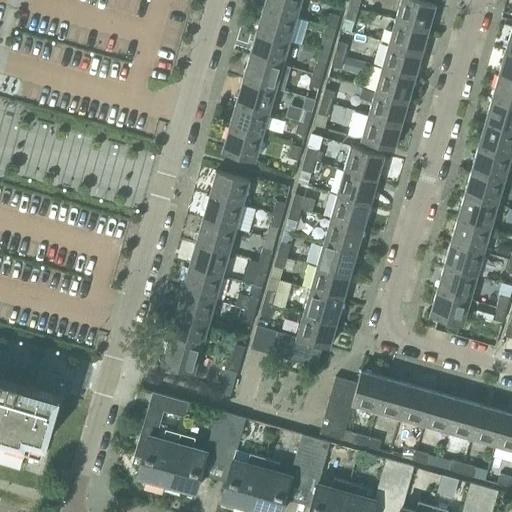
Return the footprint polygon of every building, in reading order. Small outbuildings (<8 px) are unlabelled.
[(265,0),(263,6),(297,16),(302,0),(265,0)] [(424,0),(400,0),(395,19),(429,29),(437,3),(424,0)] [(359,8),(349,5),(346,18),(355,20),(359,8)] [(263,6),(257,30),(291,39),(297,16),(263,6)] [(330,12),(327,24),(336,27),(340,15),(330,12)] [(395,19),(388,42),(423,52),(429,29),(395,19)] [(336,27),(327,24),(323,37),(333,40),(336,27)] [(257,30),(250,53),(284,63),(291,39),(257,30)] [(339,41),(335,53),(345,55),(348,43),(339,41)] [(388,42),(382,66),(416,76),(423,52),(388,42)] [(511,51),(505,50),(498,74),(511,77),(511,51)] [(250,53),(243,77),(277,87),(284,63),(250,53)] [(345,55),(335,53),(332,65),(341,68),(345,55)] [(317,60),(313,72),(323,75),(326,63),(317,60)] [(382,66),(375,90),(409,100),(416,76),(382,66)] [(323,75),(313,72),(309,85),(319,87),(323,75)] [(511,77),(498,74),(491,98),(511,103),(511,77)] [(243,77),(236,101),(270,111),(277,87),(243,77)] [(325,88),(322,100),(331,103),(335,91),(325,88)] [(375,90),(368,114),(402,124),(409,100),(375,90)] [(511,103),(491,98),(485,122),(511,129),(511,103)] [(331,103),(322,100),(318,113),(328,115),(331,103)] [(236,101),(229,125),(263,135),(270,111),(236,101)] [(303,108),(299,120),(309,123),(312,111),(303,108)] [(402,124),(368,114),(361,138),(395,148),(402,124)] [(309,123),(299,120),(295,132),(305,135),(309,123)] [(511,129),(485,122),(478,145),(511,155),(511,129)] [(263,135),(229,125),(222,150),(256,160),(263,135)] [(289,157),(298,159),(302,147),(292,144),(289,157)] [(351,144),(344,168),(378,178),(385,154),(351,144)] [(309,145),(305,157),(315,160),(318,148),(309,145)] [(511,155),(478,145),(471,169),(506,179),(511,156),(511,155)] [(315,160),(305,157),(302,170),(311,173),(315,160)] [(344,168),(337,193),(371,202),(378,178),(344,168)] [(216,169),(209,194),(243,204),(250,179),(216,169)] [(471,169),(464,193),(499,203),(506,179),(471,169)] [(295,193),(292,205),(301,208),(304,196),(295,193)] [(337,193),(330,216),(364,226),(371,202),(337,193)] [(464,193),(457,217),(492,227),(499,203),(464,193)] [(209,194),(202,218),(236,228),(243,204),(209,194)] [(276,200),(273,213),(282,215),(286,203),(276,200)] [(301,208),(292,205),(288,218),(297,220),(301,208)] [(282,215),(273,213),(269,225),(279,227),(282,215)] [(330,216),(323,240),(358,250),(364,226),(330,216)] [(457,217),(450,241),(485,251),(492,227),(457,217)] [(202,218),(195,241),(230,251),(236,228),(202,218)] [(323,240),(316,264),(351,274),(358,250),(323,240)] [(195,241),(189,266),(223,275),(230,251),(195,241)] [(281,241),(278,253),(287,255),(291,243),(281,241)] [(450,241),(443,265),(478,275),(485,251),(450,241)] [(262,248),(259,260),(269,263),(272,250),(262,248)] [(287,255),(278,253),(274,265),(284,268),(287,255)] [(269,263),(259,260),(256,272),(265,275),(269,263)] [(316,264),(309,288),(344,298),(351,274),(316,264)] [(443,265),(437,289),(471,299),(478,275),(443,265)] [(189,266),(182,290),(216,300),(223,275),(189,266)] [(268,288),(264,301),(274,303),(277,291),(268,288)] [(309,288),(303,312),(337,322),(344,298),(309,288)] [(471,299),(437,289),(430,314),(464,323),(471,299)] [(182,290),(175,313),(209,323),(216,300),(182,290)] [(500,294),(497,306),(506,309),(510,297),(500,294)] [(249,295),(246,308),(255,310),(259,298),(249,295)] [(274,303),(264,301),(261,313),(270,316),(274,303)] [(506,309),(497,306),(493,318),(503,321),(506,309)] [(255,310),(246,308),(242,320),(252,323),(255,310)] [(303,312),(296,335),(296,336),(323,344),(330,346),(337,322),(303,312)] [(175,313),(168,337),(203,347),(209,323),(175,313)] [(296,336),(296,335),(257,324),(251,347),(317,366),(323,344),(296,336)] [(203,347),(168,337),(161,362),(195,372),(203,347)] [(235,343),(232,355),(241,358),(245,346),(235,343)] [(241,358),(232,355),(228,368),(238,370),(241,358)] [(0,363),(0,447),(41,459),(60,394),(22,383),(26,371),(0,363)] [(353,403),(377,410),(387,376),(361,369),(358,382),(354,394),(352,403),(353,403)] [(332,388),(354,394),(358,382),(336,376),(332,388)] [(377,410),(401,417),(411,383),(387,376),(377,410)] [(401,417),(425,424),(434,390),(411,383),(401,417)] [(352,405),(353,403),(352,403),(354,394),(332,388),(329,399),(352,405)] [(425,424),(449,431),(458,397),(434,390),(425,424)] [(139,474),(167,482),(181,432),(160,426),(164,410),(186,416),(190,401),(153,391),(134,455),(142,457),(137,474),(139,475),(139,474)] [(449,431),(473,438),(483,403),(458,397),(449,431)] [(349,416),(352,405),(329,399),(326,409),(349,416)] [(473,438),(496,444),(506,410),(483,403),(473,438)] [(209,441),(223,445),(232,413),(218,409),(209,441)] [(346,427),(349,416),(326,409),(323,421),(346,427)] [(496,444),(511,448),(511,411),(506,410),(496,444)] [(232,413),(223,445),(237,449),(246,417),(232,413)] [(343,439),(346,427),(323,421),(320,432),(343,439)] [(181,432),(167,482),(194,490),(194,491),(196,491),(208,450),(193,446),(196,436),(181,432)] [(293,465),(307,469),(317,437),(302,433),(293,465)] [(354,442),(366,446),(369,436),(357,433),(354,442)] [(369,436),(366,446),(379,449),(382,439),(369,436)] [(317,437),(307,469),(321,473),(330,441),(317,437)] [(402,455),(414,459),(417,450),(404,446),(402,455)] [(417,450),(414,459),(426,463),(429,453),(417,450)] [(223,498),(251,506),(265,456),(251,452),(248,461),(233,457),(221,498),(223,499),(223,498)] [(265,456),(251,506),(271,511),(280,511),(292,474),(278,470),(280,460),(265,456)] [(377,489),(392,494),(401,461),(386,457),(377,489)] [(449,469),(462,472),(465,463),(452,459),(449,469)] [(401,461),(392,494),(405,497),(414,465),(401,461)] [(465,463),(462,472),(474,476),(477,466),(465,463)] [(497,483),(510,486),(511,477),(511,476),(500,473),(497,483)] [(443,474),(438,490),(454,495),(459,478),(443,474)] [(340,511),(350,480),(335,476),(332,486),(318,482),(308,511),(340,511)] [(350,480),(340,511),(371,511),(376,498),(361,494),(364,484),(350,480)] [(462,511),(477,511),(485,486),(471,482),(462,511)] [(485,486),(477,511),(492,511),(499,490),(485,486)] [(431,511),(434,505),(419,500),(417,510),(402,506),(399,511),(431,511)]
